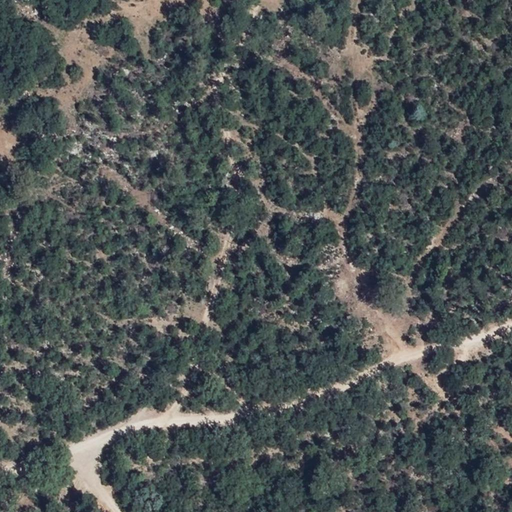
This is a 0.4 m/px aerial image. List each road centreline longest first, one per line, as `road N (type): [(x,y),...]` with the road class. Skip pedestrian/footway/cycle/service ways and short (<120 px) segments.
road 1 (track): [(511,324),(261,410),(127,426),(78,458),(0,466)]
road 2 (track): [(161,424),(195,367),(236,231),(241,196),(223,109),(229,65),(253,34),(257,0)]
